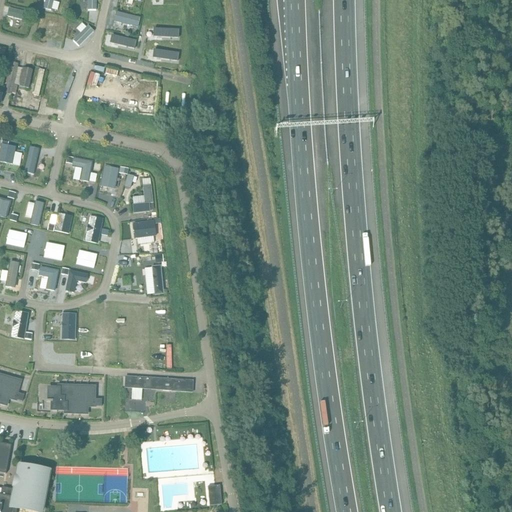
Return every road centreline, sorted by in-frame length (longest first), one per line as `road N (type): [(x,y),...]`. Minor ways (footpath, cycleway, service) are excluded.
road 1 (motorway): [(293,0),(305,194),(346,511)]
road 2 (motorway): [(390,511),(359,274),(344,0)]
